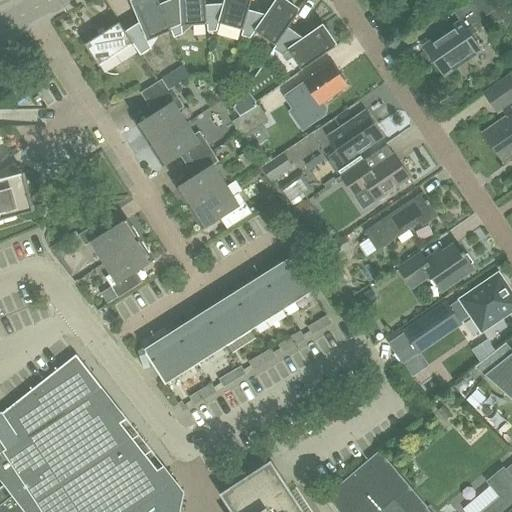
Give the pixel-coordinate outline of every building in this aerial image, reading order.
[(140,22),(125,31),(133,44),(140,55),(151,48),(148,41),(171,31),(163,13),(158,0),(140,0),(132,4),(140,22)] [(163,13),(171,31),(174,38),(182,34),(182,26),(207,24),(206,5),(205,0),(179,0),(180,6),(163,13)] [(224,0),(224,4),(206,5),(207,24),(207,32),(216,31),(219,23),(243,30),(248,10),(251,0),(224,0)] [(243,30),(241,36),(250,38),(254,32),(275,46),(288,27),(299,12),(298,11),(297,12),(279,0),(276,0),(266,15),(248,10),(243,30)] [(460,21),(423,47),(443,77),(482,51),(467,29),(507,2),(505,0),(475,0),(454,12),(460,21)] [(119,22),(85,44),(98,66),(133,44),(125,31),(119,22)] [(275,46),(273,50),(280,55),(286,63),(293,58),(301,70),(335,47),(334,46),(320,27),(304,38),(288,27),(275,46)] [(286,96),(285,99),(294,111),(315,97),(320,104),(346,86),(331,65),(315,76),(314,74),(304,81),(305,83),(286,96)] [(169,74),(162,79),(168,90),(172,88),(176,85),(169,74)] [(507,116),(483,133),(503,162),(511,156),(511,81),(508,76),(484,93),(498,114),(503,111),(507,116)] [(162,79),(140,93),(147,104),(151,102),(151,101),(168,90),(162,79)] [(157,112),(136,125),(149,146),(183,124),(176,112),(184,107),(172,88),(168,90),(151,101),(151,102),(157,112)] [(234,109),(239,117),(258,106),(255,102),(257,101),(247,90),(234,109)] [(239,117),(232,122),(242,138),(263,124),(269,121),(259,105),(258,106),(239,117)] [(338,151),(328,158),(342,178),(364,161),(360,155),(360,153),(368,147),(382,137),(365,113),(364,113),(329,138),(338,151)] [(183,124),(149,146),(163,167),(184,153),(190,164),(212,151),(199,131),(191,136),(183,124)] [(197,175),(176,188),(189,209),(223,187),(210,167),(219,162),(212,151),(190,164),(197,175)] [(285,155),(263,168),(272,182),(293,168),(285,155)] [(364,161),(342,178),(355,197),(368,188),(378,201),(410,178),(394,155),(372,171),(364,161)] [(0,219),(34,210),(24,172),(0,179),(0,219)] [(223,187),(189,209),(203,229),(224,216),(230,227),(252,213),(245,202),(239,193),(230,198),(223,187)] [(383,221),(365,233),(376,250),(383,245),(418,222),(421,226),(437,216),(423,194),(383,221)] [(307,202),(292,213),(299,223),(314,212),(307,202)] [(99,222),(78,235),(85,246),(94,241),(106,261),(140,240),(127,219),(106,232),(99,222)] [(345,236),(316,255),(324,266),(352,248),(345,236)] [(113,272),(105,277),(111,287),(118,298),(139,284),(133,274),(154,260),(140,240),(106,261),(113,272)] [(420,252),(398,267),(411,287),(430,274),(441,290),(474,268),(470,263),(464,255),(465,254),(463,251),(462,252),(456,243),(428,261),(427,262),(420,252)] [(292,260),(263,279),(282,310),(312,291),(292,260)] [(511,292),(498,272),(459,299),(481,332),(511,311),(511,292)] [(263,279),(233,297),(253,329),(282,310),(263,279)] [(362,296),(353,302),(359,312),(369,306),(362,296)] [(233,297),(204,315),(224,347),(253,329),(233,297)] [(446,303),(404,331),(419,352),(460,324),(446,303)] [(204,315),(175,334),(195,365),(224,347),(204,315)] [(327,315),(307,326),(312,335),(332,323),(327,315)] [(300,331),(278,344),(283,352),(305,339),(300,331)] [(175,334),(145,353),(165,384),(195,365),(175,334)] [(490,355),(474,368),(511,400),(511,349),(507,343),(506,342),(490,355)] [(270,348),(248,361),(253,370),(275,357),(270,348)] [(0,479),(3,484),(13,497),(23,511),(24,511),(175,511),(179,496),(102,399),(108,395),(76,354),(0,414),(0,479)] [(241,366),(219,379),(223,387),(246,374),(241,366)] [(211,383),(189,396),(194,405),(216,392),(211,383)] [(181,401),(177,403),(178,404),(183,412),(187,409),(181,401)] [(443,405),(437,410),(445,420),(451,415),(443,405)] [(379,450),(325,496),(338,511),(427,511),(430,510),(379,450)] [(305,511),(271,460),(220,494),(231,511),(305,511)] [(500,496),(480,511),(511,511),(511,477),(503,467),(487,480),(500,496)] [(0,506),(13,497),(3,484),(0,485),(0,506)] [(0,511),(24,511),(23,511),(13,497),(0,506),(0,511)]
